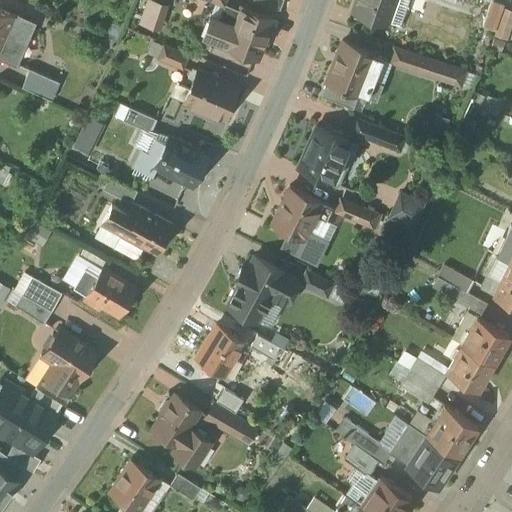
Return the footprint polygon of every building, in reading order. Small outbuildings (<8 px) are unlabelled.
[(147,0),(139,21),(160,29),(170,3),(163,0),(147,0)] [(254,0),(280,9),(283,0),(254,0)] [(395,0),(356,0),(353,11),(356,13),(355,16),(366,20),(367,16),(387,23),(395,0)] [(506,47),(511,26),(511,6),(491,0),(484,25),(497,29),(493,43),(506,47)] [(273,19),(241,6),(234,24),(226,45),(226,46),(258,58),(273,19)] [(0,48),(15,16),(0,9),(0,48)] [(234,24),(210,15),(202,36),(226,45),(234,24)] [(15,16),(0,48),(0,57),(30,70),(30,69),(16,63),(33,24),(15,16)] [(374,53),(342,41),(321,94),(353,107),(358,93),(376,101),(383,84),(375,81),(384,58),(374,54),(374,53)] [(188,55),(164,46),(158,58),(183,68),(188,55)] [(445,64),(394,47),(389,62),(440,79),(445,64)] [(59,83),(30,69),(30,70),(22,88),(51,101),(59,83)] [(238,86),(198,69),(189,89),(176,83),(170,96),(184,101),(184,102),(224,119),(238,86)] [(156,119),(130,108),(124,121),(150,132),(156,119)] [(89,115),(75,145),(91,152),(105,122),(89,115)] [(405,137),(356,118),(351,132),(400,150),(405,137)] [(350,139),(317,125),(298,167),(337,184),(344,169),(338,166),(350,139)] [(206,155),(169,136),(165,144),(154,139),(144,161),(154,166),(154,167),(192,185),(206,155)] [(472,176),(446,163),(440,175),(459,185),(466,188),(472,176)] [(459,185),(441,176),(434,189),(452,198),(459,185)] [(137,191),(110,178),(104,190),(131,204),(137,191)] [(321,202),(290,186),(271,224),(290,233),(283,246),(316,263),(327,240),(311,232),(309,226),(315,214),(326,219),(332,207),(321,202)] [(423,203),(401,193),(390,217),(413,227),(423,203)] [(363,208),(340,198),(335,211),(372,227),(378,213),(364,206),(363,208)] [(133,220),(125,215),(126,213),(112,205),(102,223),(121,234),(114,246),(137,259),(144,246),(157,254),(173,225),(140,207),(140,208),(139,208),(133,220)] [(26,234),(43,244),(51,229),(34,219),(26,234)] [(511,226),(497,255),(510,261),(511,256),(511,226)] [(496,254),(480,285),(494,292),(510,261),(497,255),(496,254)] [(296,279),(254,256),(247,268),(242,266),(242,267),(236,279),(235,279),(235,280),(240,282),(227,305),(245,314),(249,307),(262,313),(274,289),(287,296),(296,279)] [(511,261),(510,261),(494,292),(493,295),(511,304),(511,261)] [(474,281),(444,266),(438,277),(460,288),(468,293),(474,281)] [(136,287),(102,267),(96,276),(86,293),(83,298),(99,308),(101,305),(120,315),(136,287)] [(96,276),(85,270),(75,286),(86,293),(96,276)] [(333,284),(306,271),(300,284),(327,297),(333,284)] [(62,293),(32,277),(22,294),(52,311),(62,293)] [(0,279),(0,304),(11,287),(0,279)] [(468,293),(460,288),(453,299),(481,314),(487,304),(468,293)] [(52,311),(22,294),(15,305),(44,324),(52,311)] [(508,335),(477,318),(462,344),(493,362),(508,335)] [(244,340),(217,324),(196,358),(223,374),(244,340)] [(97,351),(60,328),(42,356),(56,365),(78,379),(79,380),(97,351)] [(278,346),(259,336),(254,347),(272,357),(278,346)] [(493,362),(462,344),(446,371),(477,389),(493,362)] [(445,376),(418,359),(411,370),(439,386),(445,376)] [(78,379),(56,365),(40,389),(62,402),(63,403),(78,379)] [(439,386),(411,370),(401,387),(428,403),(439,386)] [(40,389),(28,381),(22,390),(55,413),(62,402),(40,389)] [(22,390),(21,389),(2,417),(36,441),(56,413),(55,413),(22,390)] [(200,411),(174,394),(152,427),(177,444),(178,445),(189,428),(200,411)] [(257,427),(215,402),(206,417),(248,441),(257,427)] [(478,427),(446,405),(426,435),(458,456),(478,427)] [(426,435),(408,424),(390,451),(389,453),(389,454),(406,464),(406,465),(438,486),(458,456),(426,435)] [(210,442),(189,428),(178,445),(177,444),(173,450),(195,465),(210,442)] [(390,451),(360,429),(350,442),(378,461),(382,464),(389,454),(389,453),(390,451)] [(378,461),(355,445),(344,461),(367,477),(378,461)] [(291,458),(284,468),(308,485),(315,476),(291,458)] [(159,478),(131,459),(109,492),(137,511),(159,478)] [(0,507),(17,482),(0,470),(0,507)] [(402,511),(411,498),(380,476),(360,506),(368,511),(402,511)]
